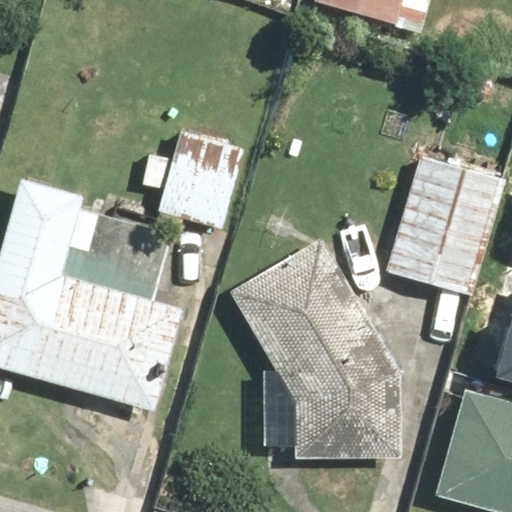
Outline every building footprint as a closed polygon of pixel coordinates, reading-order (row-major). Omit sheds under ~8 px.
[(421,0),(303,0),(302,4),(414,32),(421,0)] [(130,185),(153,192),(147,211),(211,232),(237,152),(173,131),(163,160),(140,152),(130,185)] [(497,184),(407,159),(374,279),(463,304),(497,184)] [(6,178),(0,198),(0,371),(141,411),(170,308),(47,274),(69,196),(6,178)] [(384,459),(388,370),(306,237),(218,288),(281,397),(280,457),(384,459)] [(511,319),(496,374),(511,378),(511,319)] [(511,511),(511,405),(448,388),(419,492),(493,511),(511,511)]
